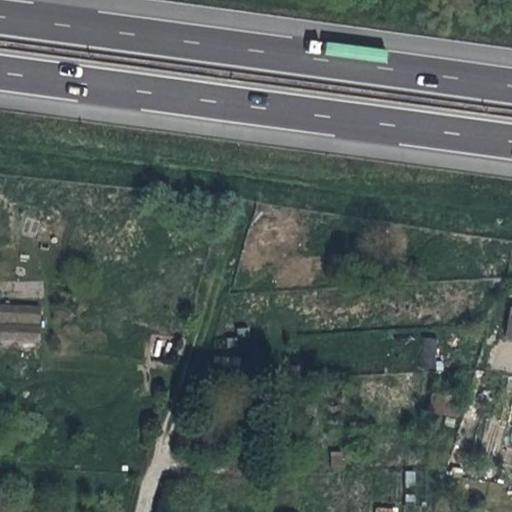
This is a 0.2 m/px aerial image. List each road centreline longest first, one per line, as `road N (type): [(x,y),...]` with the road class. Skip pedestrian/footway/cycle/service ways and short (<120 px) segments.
road 1 (motorway): [(0,70),(511,141)]
road 2 (motorway): [(511,86),(0,16)]
road 3 (track): [(227,230),(143,511)]
